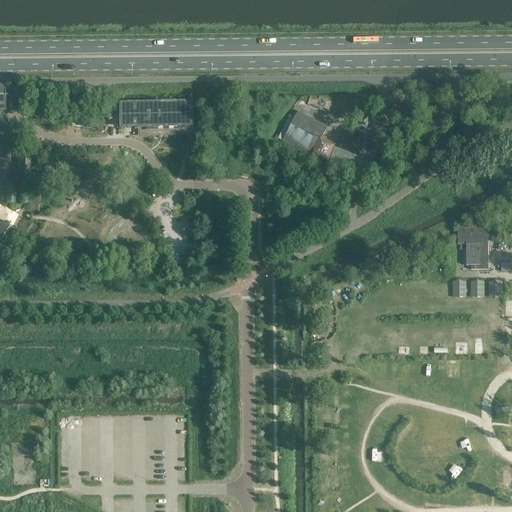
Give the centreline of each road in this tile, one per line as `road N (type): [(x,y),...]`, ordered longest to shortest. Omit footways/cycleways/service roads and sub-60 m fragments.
road 1 (primary): [(511,42),(0,48)]
road 2 (primary): [(0,64),(511,58)]
road 3 (unclassified): [(247,511),(247,283)]
